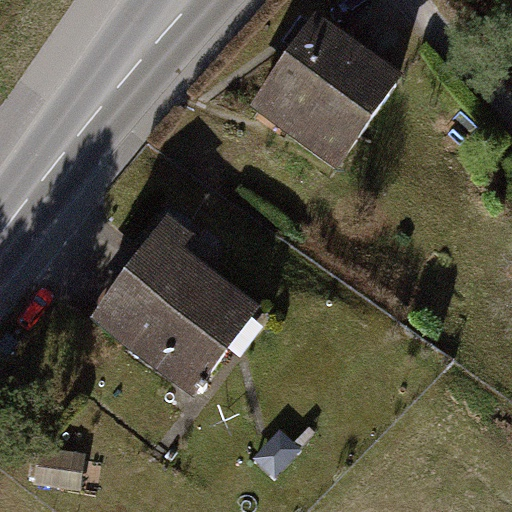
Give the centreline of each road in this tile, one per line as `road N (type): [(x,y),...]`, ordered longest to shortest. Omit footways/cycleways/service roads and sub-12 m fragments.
road 1 (secondary): [(0,234),(183,0)]
road 2 (track): [(411,0),(511,109)]
